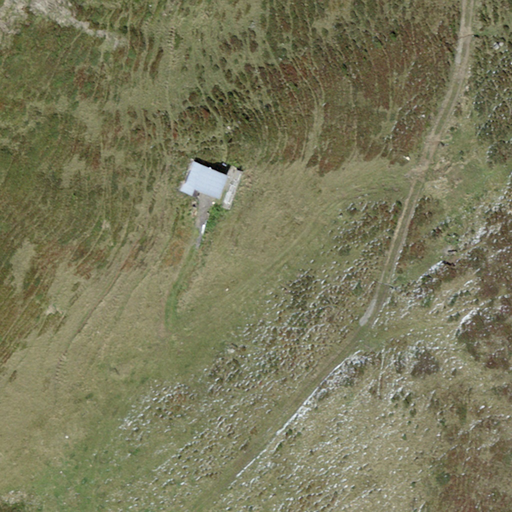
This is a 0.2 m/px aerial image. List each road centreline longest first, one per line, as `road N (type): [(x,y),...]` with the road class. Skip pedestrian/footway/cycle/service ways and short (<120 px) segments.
road 1 (track): [(377,316),(460,67),(468,0)]
road 2 (track): [(187,511),(377,316)]
